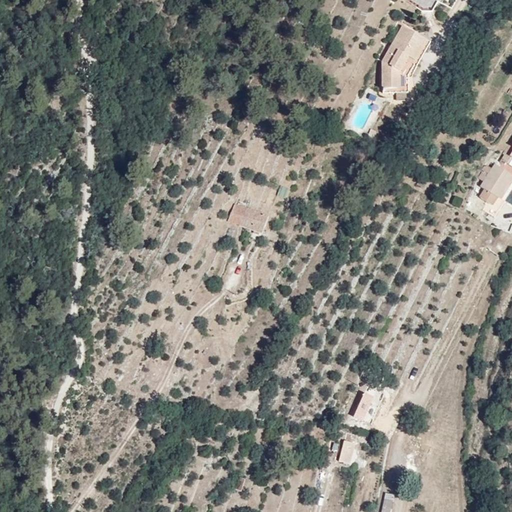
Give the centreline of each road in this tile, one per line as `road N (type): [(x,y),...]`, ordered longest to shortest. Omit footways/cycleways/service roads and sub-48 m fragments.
road 1 (residential): [(49,511),(48,450),(79,346),(72,317),(89,166),(90,68),(80,0)]
road 2 (track): [(72,511),(142,414),(184,329),(217,293),(242,293),(251,284),(248,260)]
road 3 (track): [(498,511),(489,426),(511,327)]
